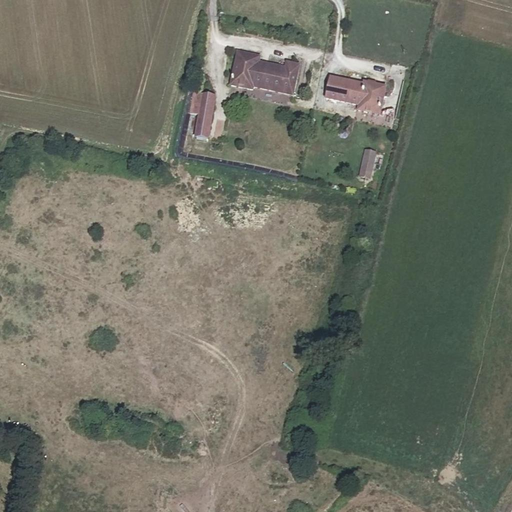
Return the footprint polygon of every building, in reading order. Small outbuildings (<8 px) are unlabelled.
[(260,54),(237,49),(230,81),(253,87),(254,84),(293,92),(300,62),(286,59),(284,65),(258,60),(260,54)] [(362,82),(330,75),(325,95),(358,102),(357,107),(380,112),(386,85),(363,79),(362,82)] [(215,93),(195,89),(191,110),(199,112),(195,133),(207,136),(215,93)] [(366,152),(364,159),(373,162),(375,155),(366,152)] [(373,162),(364,159),(359,177),(368,179),(373,162)]
